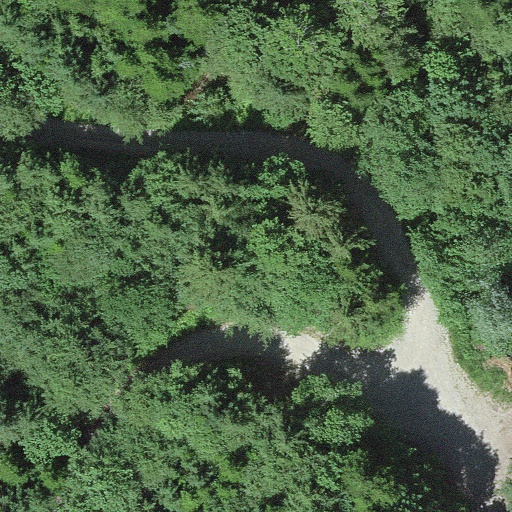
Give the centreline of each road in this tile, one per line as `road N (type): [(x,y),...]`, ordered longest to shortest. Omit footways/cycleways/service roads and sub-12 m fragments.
road 1 (track): [(481,511),(392,238),(347,166),(307,145),(253,135),(0,135)]
road 2 (track): [(54,511),(105,419),(147,368),(189,343),(227,337),(292,352),(446,417)]
